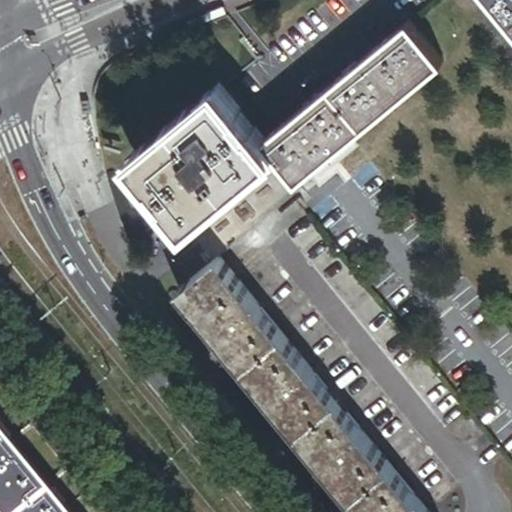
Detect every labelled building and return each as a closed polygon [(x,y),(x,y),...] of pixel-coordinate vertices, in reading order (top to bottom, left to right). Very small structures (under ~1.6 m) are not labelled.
[(511,0),(492,0),(511,24),(511,0)] [(266,139),(276,151),(299,179),(443,62),(410,21),(266,139)] [(190,222),(276,151),(266,139),(220,83),(134,153),(190,222)] [(299,179),(276,151),(190,222),(183,227),(212,262),(219,257),(305,186),(299,179)] [(427,511),(219,257),(212,262),(179,289),(361,511),(427,511)] [(70,511),(0,425),(0,509),(2,511),(70,511)]
